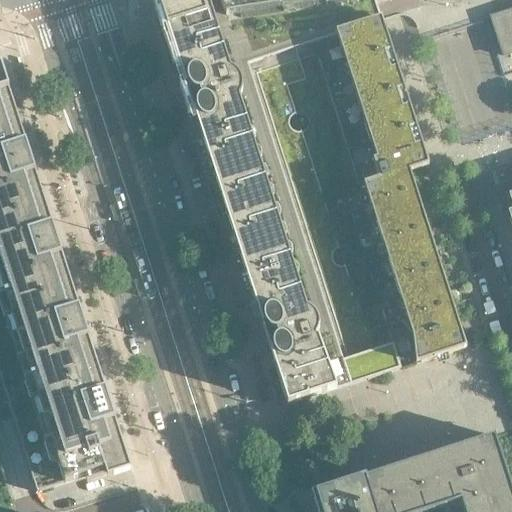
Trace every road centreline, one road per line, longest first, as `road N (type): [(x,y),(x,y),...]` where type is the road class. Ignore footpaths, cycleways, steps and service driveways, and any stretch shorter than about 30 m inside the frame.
road 1 (tertiary): [(34,0),(202,511)]
road 2 (tertiary): [(261,511),(100,0)]
road 3 (residential): [(511,341),(467,204),(511,175)]
